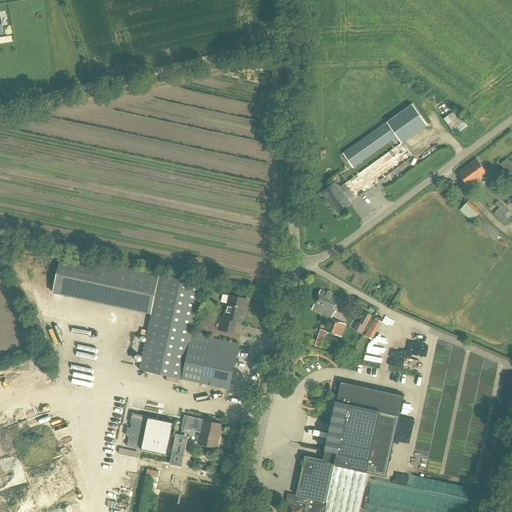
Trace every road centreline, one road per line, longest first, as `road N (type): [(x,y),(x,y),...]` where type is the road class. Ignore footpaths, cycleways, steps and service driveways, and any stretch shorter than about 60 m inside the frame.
road 1 (track): [(0,109),(295,40)]
road 2 (unclassified): [(295,264),(295,0)]
road 3 (unclassified): [(295,264),(335,253),(511,121)]
road 4 (unclassified): [(245,511),(295,264)]
